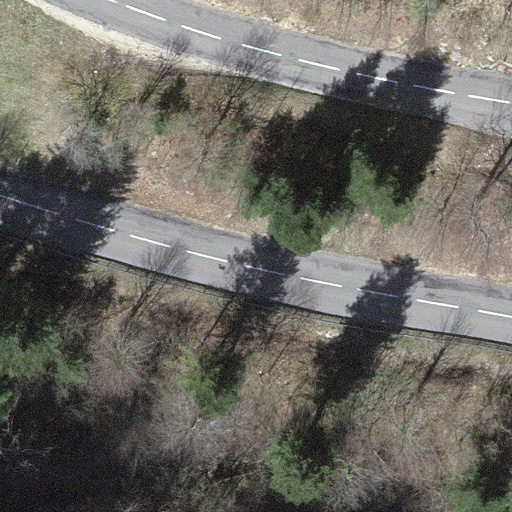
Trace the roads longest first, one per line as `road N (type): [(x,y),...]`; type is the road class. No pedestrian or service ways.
road 1 (secondary): [(511,316),(254,266),(0,194)]
road 2 (secondary): [(112,0),(307,61),(511,101)]
